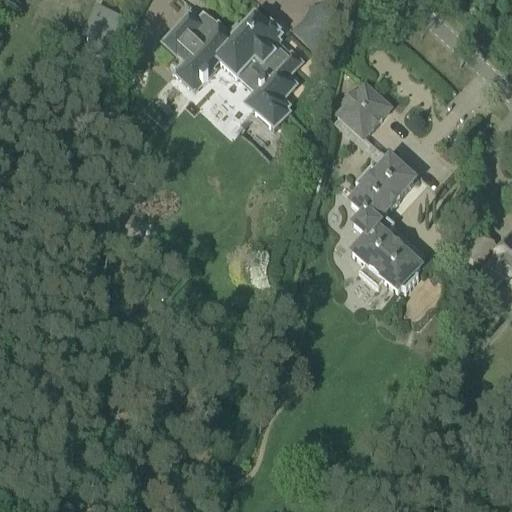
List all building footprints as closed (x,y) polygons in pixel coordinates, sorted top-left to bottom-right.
[(188,18),(162,46),(175,58),(176,57),(185,65),(173,78),(193,96),(200,88),(201,89),(210,79),(209,78),(211,76),(246,109),(247,108),(252,113),(273,133),(287,118),(284,115),(287,112),(280,106),(294,91),(285,83),(299,67),(291,59),(288,62),(276,49),(279,46),(276,44),(280,40),(277,37),(276,38),(271,33),(272,32),(270,31),(267,34),(254,21),(241,35),(236,31),(227,40),(217,31),(215,33),(206,24),(201,30),(196,25),(188,18)] [(104,62),(113,42),(95,33),(95,34),(85,53),(88,60),(96,64),(104,62)] [(389,114),(365,91),(356,101),(353,98),(343,108),(346,111),(338,121),(362,143),(371,134),(372,135),(381,124),(380,123),(389,114)] [(356,189),(362,195),(351,208),(365,221),(354,233),(366,244),(352,259),(365,271),(358,278),(378,295),(384,288),(397,300),(402,295),(405,297),(418,283),(415,280),(420,275),(403,259),(403,258),(393,249),(392,250),(384,242),(394,231),(383,221),(389,214),(390,215),(399,205),(398,204),(413,187),(408,183),(411,180),(397,167),(394,170),(389,166),(378,179),(371,172),(356,189)] [(139,240),(142,221),(118,218),(115,236),(139,240)] [(492,267),(486,273),(481,278),(494,290),(502,282),(511,291),(511,244),(511,243),(511,241),(490,266),(492,267)] [(463,266),(472,273),(474,275),(482,266),(464,251),(463,266)]
